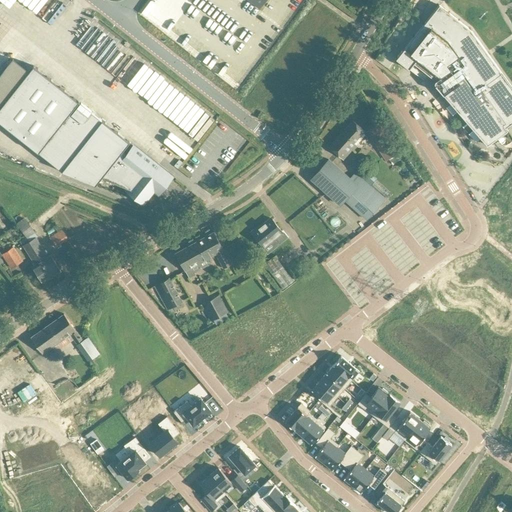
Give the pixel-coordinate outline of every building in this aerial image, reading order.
[(248,0),(260,9),(266,0),(248,0)] [(433,78),(435,80),(434,81),(434,82),(434,83),(435,84),(435,85),(436,85),(437,85),(437,86),(438,86),(439,85),(440,85),(443,90),(442,91),(441,91),(487,145),(499,136),(507,130),(506,128),(505,127),(511,122),(511,87),(492,59),(491,58),(490,58),(490,57),(488,57),(488,58),(487,58),(483,53),(484,52),(485,50),(484,49),(475,36),(470,29),(439,4),(396,58),(409,69),(412,65),(415,67),(417,65),(417,66),(418,66),(422,69),(422,70),(423,70),(427,73),(428,74),(432,77),(433,78)] [(312,27),(298,47),(312,56),(326,37),(312,27)] [(33,65),(0,107),(0,121),(62,171),(95,184),(101,177),(127,187),(126,189),(143,202),(143,203),(143,204),(154,190),(158,193),(172,176),(33,65)] [(353,120),(352,120),(329,146),(343,159),(356,144),(354,142),(364,131),(353,120)] [(375,125),(367,131),(387,161),(398,153),(382,130),(380,132),(375,125)] [(367,219),(385,199),(355,173),(350,178),(329,159),(311,179),(340,204),(345,199),(367,219)] [(364,180),(370,185),(376,178),(371,173),(364,180)] [(271,218),(252,233),(263,246),(274,237),(279,243),(286,237),(282,231),(271,218)] [(64,228),(50,235),(54,245),(69,239),(64,228)] [(214,231),(175,253),(185,270),(189,277),(195,274),(194,272),(191,267),(206,259),(216,254),(223,268),(231,264),(223,249),(214,231)] [(29,241),(51,276),(61,270),(51,254),(48,256),(35,237),(29,241)] [(42,282),(51,276),(29,241),(23,245),(35,264),(32,266),(42,282)] [(13,247),(3,254),(11,268),(21,261),(13,247)] [(276,277),(279,275),(283,281),(290,275),(275,256),(265,264),(276,277)] [(169,277),(155,285),(168,309),(172,307),(174,311),(184,305),(182,301),(169,277)] [(202,304),(211,321),(227,312),(218,295),(202,304)] [(64,313),(31,337),(42,353),(52,347),(55,352),(74,339),(76,343),(82,339),(64,313)] [(87,337),(80,342),(77,344),(89,361),(99,354),(87,337)] [(18,347),(2,357),(7,364),(12,361),(16,367),(26,361),(18,347)] [(341,355),(333,364),(352,380),(359,371),(356,368),(341,355)] [(333,364),(326,372),(345,388),(352,380),(333,364)] [(326,372),(319,380),(338,396),(345,388),(326,372)] [(72,446),(107,422),(76,378),(41,402),(72,446)] [(312,389),(311,389),(330,405),(338,396),(319,380),(312,389)] [(359,401),(358,403),(373,415),(389,395),(387,393),(388,392),(383,387),(381,389),(379,387),(371,397),(365,393),(359,401)] [(389,395),(373,415),(388,427),(396,417),(391,413),(400,402),(389,394),(389,395)] [(187,401),(173,411),(182,422),(187,417),(189,420),(193,425),(199,420),(200,419),(204,416),(205,416),(205,415),(211,411),(201,398),(191,406),(187,401)] [(298,406),(285,421),(294,428),(308,412),(309,412),(310,410),(301,402),(298,406)] [(389,427),(382,436),(387,440),(394,431),(404,439),(420,419),(410,411),(402,422),(396,417),(388,427),(389,427)] [(308,412),(294,428),(302,435),(316,419),(309,412),(308,412)] [(164,431),(150,442),(160,455),(174,444),(177,442),(177,441),(176,440),(174,437),(180,432),(167,416),(158,423),(164,431)] [(316,419),(302,435),(311,443),(310,443),(311,443),(325,427),(316,419)] [(420,419),(404,439),(419,451),(427,442),(422,438),(430,427),(427,425),(428,423),(424,420),(423,421),(420,419)] [(322,447),(315,456),(323,463),(337,446),(339,444),(330,438),(335,432),(328,427),(316,443),(322,447)] [(427,442),(419,451),(436,464),(451,444),(448,441),(450,440),(445,436),(444,438),(441,435),(433,446),(427,442)] [(121,461),(116,464),(128,479),(139,470),(138,468),(140,467),(145,462),(144,461),(137,452),(143,447),(135,437),(124,446),(125,447),(130,454),(121,461)] [(337,446),(323,463),(332,470),(339,461),(345,466),(357,450),(351,445),(345,453),(337,446)] [(240,446),(229,455),(237,465),(233,469),(240,477),(255,464),(240,446)] [(350,470),(343,479),(352,486),(366,469),(358,462),(363,455),(357,450),(345,466),(350,470)] [(218,467),(209,475),(222,490),(223,490),(231,482),(218,467)] [(366,469),(352,486),(361,493),(368,484),(374,488),(386,473),(380,468),(374,475),(366,469)] [(209,475),(200,483),(216,502),(226,494),(223,490),(222,490),(209,475)] [(238,475),(232,480),(241,490),(247,485),(238,475)] [(61,487),(50,495),(61,511),(63,511),(75,504),(67,493),(72,489),(65,479),(58,483),(61,487)] [(268,480),(248,499),(255,506),(258,504),(263,510),(282,492),(275,484),(274,485),(268,480)] [(383,483),(375,493),(380,497),(377,502),(389,511),(394,511),(395,511),(397,511),(401,508),(399,507),(404,500),(383,483)] [(282,492),(263,510),(265,511),(286,511),(294,505),(295,504),(288,497),(288,498),(282,492)] [(206,493),(201,498),(211,509),(216,504),(206,493)] [(187,511),(179,502),(170,510),(171,511),(187,511)]
